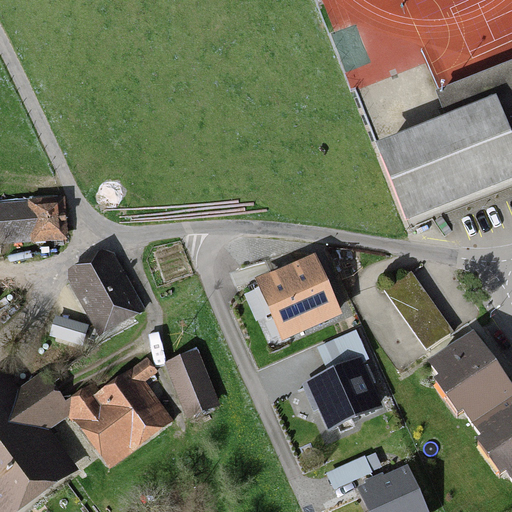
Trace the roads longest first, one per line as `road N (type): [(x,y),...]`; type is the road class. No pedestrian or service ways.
road 1 (unclassified): [(95,221),(133,233),(295,231),(503,269)]
road 2 (unclassified): [(0,39),(75,196),(95,221)]
road 3 (unclassified): [(0,342),(95,221)]
